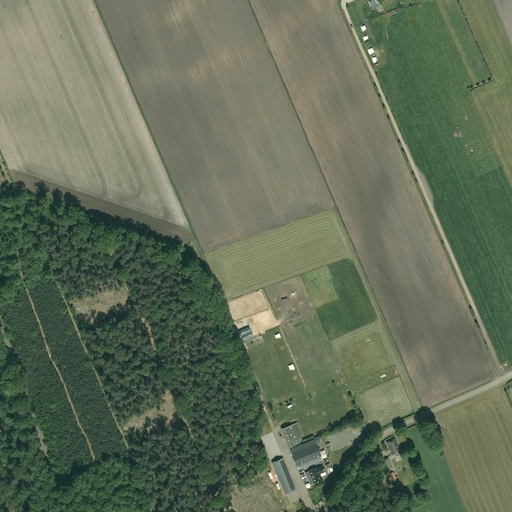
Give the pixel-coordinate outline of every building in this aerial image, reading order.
[(367,0),(371,8),(378,5),(376,1),(378,0),(367,0)] [(289,446),(300,442),(293,424),(281,429),(289,446)] [(323,460),(316,444),(321,442),(318,435),(314,437),(314,439),(290,449),(299,470),(323,460)] [(387,442),(392,455),(401,451),(395,438),(387,442)] [(272,462),(275,470),(285,494),(296,489),(286,465),(283,457),(272,462)] [(389,457),(383,459),(387,469),(393,466),(389,457)] [(318,467),(308,471),(306,472),(310,484),(313,483),(323,479),(320,473),(325,471),(322,466),(318,467)]
